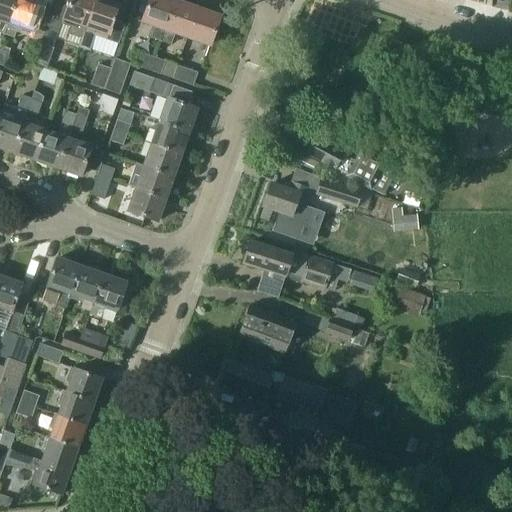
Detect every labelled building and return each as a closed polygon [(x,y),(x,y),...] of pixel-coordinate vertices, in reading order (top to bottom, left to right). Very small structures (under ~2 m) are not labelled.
[(0,0),(0,33),(4,35),(16,0),(0,0)] [(16,0),(4,35),(14,38),(18,27),(36,33),(31,45),(39,48),(40,48),(41,45),(47,28),(51,17),(38,12),(41,4),(39,3),(39,0),(16,0)] [(82,38),(95,0),(69,0),(63,19),(64,19),(63,23),(71,26),(69,33),(82,38)] [(99,0),(95,0),(82,38),(79,48),(90,51),(95,36),(107,40),(109,34),(110,34),(119,7),(99,0)] [(164,29),(174,1),(169,0),(149,0),(142,21),(164,29)] [(174,1),(164,29),(161,39),(171,43),(174,33),(187,38),(197,9),(174,1)] [(197,9),(187,38),(210,46),(220,17),(197,9)] [(33,65),(42,69),(47,70),(54,50),(52,49),(41,45),(40,48),(39,48),(33,65)] [(0,65),(5,67),(9,53),(10,50),(1,46),(0,48),(0,65)] [(398,53),(393,67),(420,77),(424,63),(398,53)] [(139,67),(149,71),(154,58),(143,54),(139,67)] [(165,62),(154,58),(149,71),(160,75),(165,62)] [(111,69),(104,89),(119,95),(130,65),(115,59),(111,69)] [(98,65),(91,85),(104,89),(111,69),(98,65)] [(198,73),(177,66),(172,79),(193,86),(198,73)] [(133,72),(128,84),(148,91),(153,79),(133,72)] [(31,99),(29,98),(22,96),(18,109),(4,105),(1,115),(0,117),(0,147),(10,151),(13,152),(23,123),(27,112),(31,99)] [(27,112),(29,113),(37,116),(42,103),(31,99),(27,112)] [(159,121),(187,131),(195,109),(167,99),(159,121)] [(79,107),(76,115),(71,128),(82,132),(86,118),(89,111),(79,107)] [(71,128),(76,115),(66,111),(61,125),(71,128)] [(115,120),(111,130),(125,135),(129,125),(115,120)] [(159,121),(151,144),(179,153),(187,131),(159,121)] [(45,131),(44,130),(25,124),(23,123),(13,152),(34,159),(35,159),(45,131)] [(58,135),(45,131),(35,159),(55,167),(57,167),(68,139),(71,128),(61,125),(58,135)] [(125,135),(111,130),(108,139),(122,144),(125,135)] [(354,160),(343,154),(344,152),(317,138),(308,155),(335,170),(335,169),(347,175),(346,175),(384,195),(397,170),(388,165),(390,162),(363,147),(356,160),(355,159),(354,160)] [(80,175),(82,168),(95,172),(97,165),(98,152),(89,149),(90,147),(68,139),(57,167),(80,175)] [(179,153),(151,144),(143,166),(171,176),(179,153)] [(171,176),(143,166),(135,163),(127,186),(135,189),(164,198),(171,176)] [(100,165),(97,174),(110,179),(114,169),(100,164),(100,165)] [(110,179),(97,174),(90,194),(103,199),(110,179)] [(317,196),(366,212),(372,194),(323,178),(317,196)] [(287,214),(299,218),(312,223),(317,208),(304,204),(310,189),(291,182),(288,190),(271,184),(263,206),(265,207),(261,218),(276,223),(280,212),(287,215),(287,214)] [(164,198),(135,189),(127,211),(156,221),(164,198)] [(243,263),(285,277),(301,282),(333,292),(336,282),(345,285),(350,270),(309,257),(293,252),(292,255),(250,241),(243,263)] [(66,309),(70,299),(81,267),(57,259),(46,290),(59,295),(55,305),(66,309)] [(103,275),(81,267),(70,299),(82,303),(84,299),(94,302),(103,275)] [(401,268),(396,282),(416,289),(421,276),(401,268)] [(94,302),(95,302),(91,314),(113,322),(116,315),(127,284),(103,275),(94,302)] [(0,277),(0,312),(10,316),(4,332),(17,337),(29,301),(17,296),(21,285),(0,277)] [(426,295),(398,286),(391,307),(418,317),(419,305),(423,306),(426,295)] [(249,307),(238,337),(283,353),(294,323),(249,307)] [(331,319),(325,333),(348,341),(353,327),(332,320),(331,319)] [(0,347),(0,357),(8,360),(17,337),(5,333),(0,347)] [(81,352),(85,341),(66,335),(62,346),(81,352)] [(27,341),(17,337),(8,360),(0,382),(16,388),(29,349),(25,348),(27,341)] [(81,352),(99,359),(103,347),(85,341),(81,352)] [(40,344),(36,355),(59,363),(63,352),(40,344)] [(229,363),(222,383),(237,389),(236,392),(262,402),(271,378),(229,363)] [(67,393),(94,402),(102,379),(71,368),(66,381),(70,382),(67,393)] [(275,398),(306,409),(318,414),(317,417),(342,426),(351,401),(326,392),(327,390),(284,375),(275,398)] [(18,390),(7,386),(0,405),(0,412),(9,416),(18,390)] [(23,391),(19,403),(34,408),(38,396),(23,391)] [(58,416),(85,425),(94,402),(67,393),(62,391),(57,405),(61,407),(58,416)] [(34,408),(19,403),(16,414),(31,419),(34,408)] [(51,439),(77,449),(85,425),(58,416),(54,414),(49,427),(54,429),(51,439)] [(16,436),(5,431),(0,444),(0,447),(11,451),(16,436)] [(77,449),(51,439),(46,438),(41,451),(46,452),(43,462),(69,471),(77,449)] [(0,471),(3,473),(11,451),(0,447),(0,471)] [(69,471),(43,462),(39,471),(35,470),(30,484),(30,485),(30,487),(30,489),(30,490),(31,492),(32,493),(33,494),(35,495),(36,496),(38,496),(40,496),(41,495),(43,495),(44,494),(46,493),(47,491),(47,490),(61,495),(69,471)]
